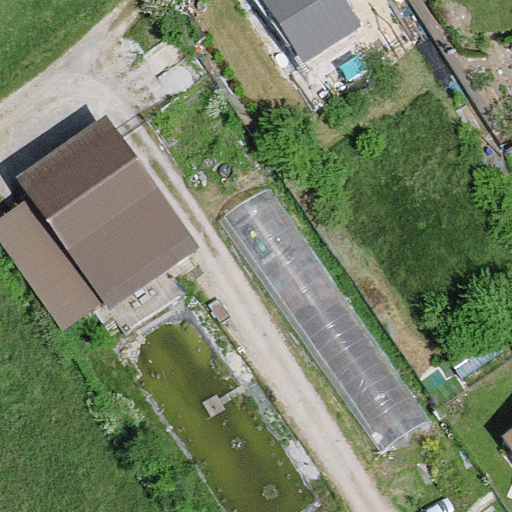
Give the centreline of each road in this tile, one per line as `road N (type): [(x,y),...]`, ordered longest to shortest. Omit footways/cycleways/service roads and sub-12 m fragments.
road 1 (track): [(108,107),(206,243),(255,348),(365,511)]
road 2 (track): [(135,0),(0,116)]
